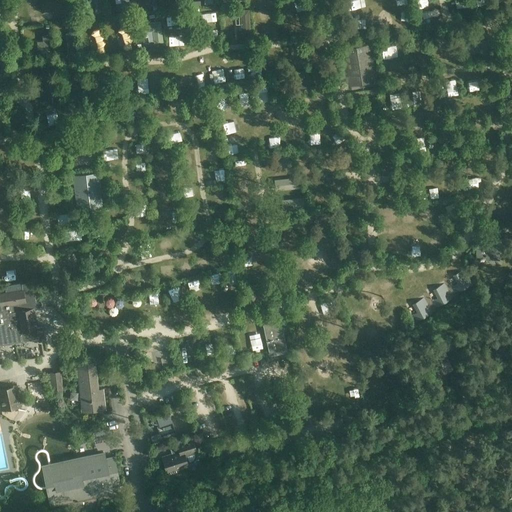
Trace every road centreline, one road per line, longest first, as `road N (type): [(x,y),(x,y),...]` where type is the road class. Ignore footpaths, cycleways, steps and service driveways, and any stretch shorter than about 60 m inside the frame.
road 1 (unclassified): [(150,511),(511,411)]
road 2 (unknown): [(309,427),(282,308)]
